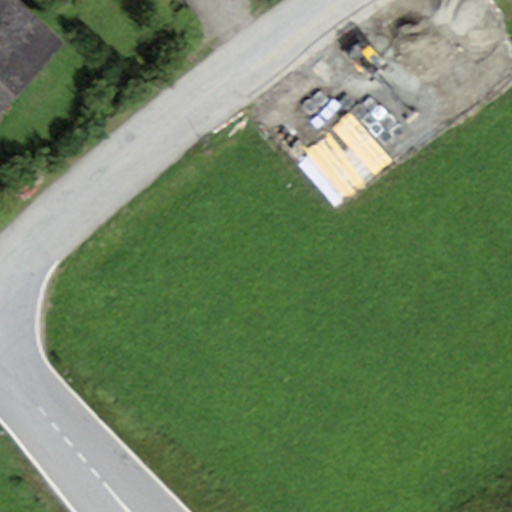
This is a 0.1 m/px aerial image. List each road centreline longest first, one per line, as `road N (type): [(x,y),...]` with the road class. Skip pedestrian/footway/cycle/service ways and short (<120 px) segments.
road 1 (residential): [(0,278),(156,135),(337,0)]
road 2 (residential): [(0,350),(127,511)]
